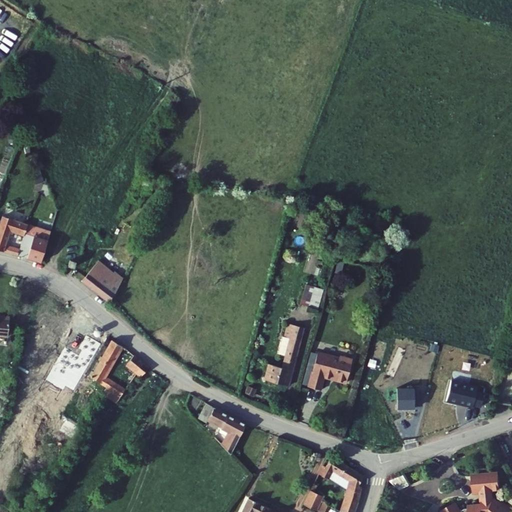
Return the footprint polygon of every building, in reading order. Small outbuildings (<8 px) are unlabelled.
[(2,211),(0,219),(0,245),(18,251),(20,245),(5,240),(10,225),(25,230),(28,219),(2,211)] [(28,253),(37,221),(28,218),(28,219),(25,230),(20,245),(18,251),(28,253)] [(99,258),(83,280),(109,300),(126,278),(99,258)] [(321,295),(328,275),(317,272),(311,292),(321,295)] [(286,334),(296,338),(301,325),(286,320),(282,333),(286,334)] [(262,356),(255,374),(279,382),(296,338),(286,334),(276,361),(262,356)] [(87,372),(82,381),(97,389),(99,384),(105,387),(102,392),(118,399),(124,388),(108,380),(107,381),(102,379),(119,346),(108,340),(90,374),(87,372)] [(337,354),(315,347),(304,383),(316,387),(320,373),(342,380),(350,356),(338,352),(337,354)] [(146,365),(130,353),(124,362),(139,374),(146,365)] [(217,448),(222,454),(241,423),(201,402),(194,416),(202,420),(204,417),(227,430),(217,448)] [(294,500),(312,511),(314,511),(319,505),(309,499),(314,491),(326,470),(342,480),(334,502),(331,511),(332,511),(345,511),(352,487),(349,486),(355,473),(325,453),(319,463),(315,461),(294,500)] [(497,474),(470,476),(471,492),(479,491),(491,490),(498,490),(497,474)] [(491,499),(491,490),(479,491),(480,500),(491,499)] [(314,491),(309,499),(319,505),(331,511),(334,502),(314,491)] [(269,511),(243,496),(234,511),(269,511)] [(495,503),(491,499),(480,500),(480,504),(466,505),(466,508),(463,508),(460,509),(459,508),(457,510),(453,503),(440,509),(441,511),(508,511),(510,510),(498,499),(495,503)]
